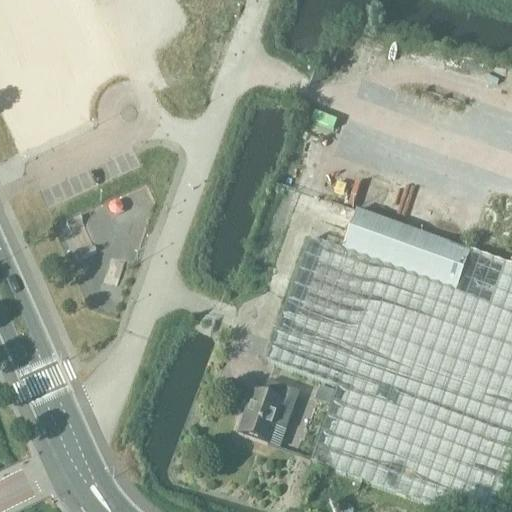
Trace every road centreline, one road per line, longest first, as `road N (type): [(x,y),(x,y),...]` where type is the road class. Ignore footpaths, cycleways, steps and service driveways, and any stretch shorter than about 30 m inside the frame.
road 1 (residential): [(78,460),(117,381),(205,142)]
road 2 (unknown): [(235,63),(511,159)]
road 3 (tertiary): [(78,460),(62,388),(0,249)]
road 4 (tertiary): [(0,316),(50,427),(78,460)]
road 5 (residential): [(205,142),(259,0)]
